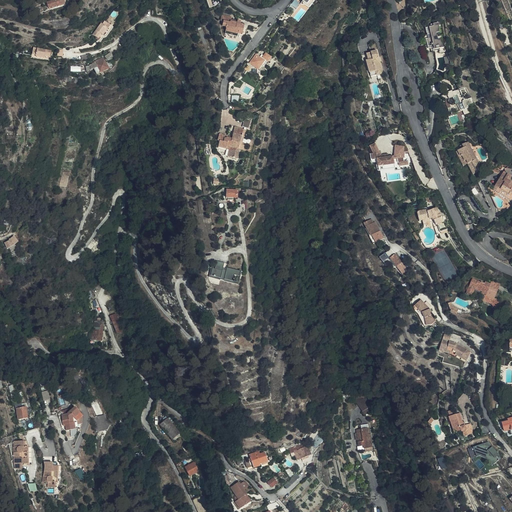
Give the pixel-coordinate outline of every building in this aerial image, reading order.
[(55,0),(47,3),(49,9),(65,4),(63,0),(55,0)] [(238,20),(238,21),(237,23),(231,21),(231,20),(232,17),(222,15),(221,21),(224,22),(223,26),(226,26),(226,28),(227,28),(226,31),(238,34),(242,34),(246,35),(247,29),(244,28),(244,25),(241,24),(241,21),(238,20)] [(107,27),(108,28),(111,24),(105,20),(103,24),(102,23),(96,30),(93,35),(94,35),(97,38),(101,33),(102,34),(107,27)] [(439,23),(428,26),(431,39),(429,40),(428,40),(430,46),(432,46),(434,51),(435,50),(436,53),(436,54),(447,52),(446,43),(444,44),(442,36),(438,37),(437,33),(441,32),(439,23)] [(431,39),(428,26),(425,27),(427,36),(424,36),(426,46),(428,46),(429,50),(431,49),(433,54),(436,53),(435,50),(434,51),(432,46),(430,46),(428,40),(429,40),(431,39)] [(385,80),(378,60),(379,60),(376,53),(378,53),(375,45),(368,47),(370,55),(367,57),(368,63),(367,64),(372,79),(378,77),(381,85),(384,84),(383,80),(385,80)] [(105,56),(102,57),(105,62),(108,61),(112,57),(110,52),(105,56)] [(268,60),(269,61),(273,57),(267,53),(265,56),(263,54),(260,57),(257,54),(248,66),(252,69),(255,67),(257,69),(260,68),(262,66),(264,65),(268,60)] [(104,70),(108,68),(105,62),(102,57),(94,62),(95,62),(95,64),(93,65),(90,67),(91,70),(94,69),(97,74),(104,70)] [(448,93),(444,94),(445,96),(441,97),(444,103),(447,109),(458,105),(460,112),(462,112),(464,116),(470,114),(467,108),(473,105),(470,99),(467,100),(465,95),(467,95),(462,83),(457,86),(458,91),(453,93),(452,91),(448,93)] [(233,132),(230,143),(230,145),(232,145),(230,155),(238,157),(240,147),(239,147),(243,134),(233,132)] [(230,145),(230,143),(225,142),(224,143),(222,142),(221,146),(218,145),(216,151),(220,152),(221,149),(225,151),(227,145),(230,146),(230,145)] [(468,143),(462,145),(464,148),(461,150),(456,152),(459,158),(462,157),(465,162),(466,161),(468,165),(473,174),(482,170),(468,143)] [(376,144),(370,146),(374,154),(372,154),(373,160),(378,159),(378,161),(378,162),(379,162),(380,162),(381,162),(382,166),(395,164),(394,159),(398,158),(399,162),(400,166),(409,164),(408,161),(404,162),(404,158),(405,158),(405,154),(405,152),(405,150),(405,146),(396,145),(396,146),(395,156),(394,156),(389,157),(388,155),(385,156),(385,155),(382,155),(381,153),(380,153),(376,144)] [(464,167),(468,165),(466,161),(465,162),(462,157),(459,158),(464,167)] [(378,162),(378,161),(380,171),(381,171),(396,168),(395,164),(382,166),(381,162),(380,162),(379,162),(378,162)] [(511,192),(511,181),(510,180),(511,176),(505,171),(493,190),(494,191),(506,198),(510,191),(511,192)] [(446,221),(444,216),(441,217),(440,214),(439,215),(436,208),(428,212),(428,211),(427,210),(417,212),(419,221),(423,221),(424,226),(431,225),(432,226),(433,227),(434,226),(437,234),(448,229),(445,222),(446,221)] [(362,225),(369,237),(374,245),(381,241),(372,225),(370,226),(368,222),(362,225)] [(374,245),(369,237),(366,240),(371,247),(374,245)] [(7,248),(15,244),(9,239),(3,242),(7,248)] [(408,271),(395,254),(391,257),(404,274),(408,271)] [(214,267),(213,267),(211,274),(220,277),(220,278),(223,278),(223,279),(224,277),(232,279),(234,273),(237,274),(238,275),(240,269),(226,266),(226,268),(223,268),(223,265),(224,262),(216,260),(214,267)] [(211,274),(213,267),(210,266),(208,275),(220,278),(220,277),(211,274)] [(223,279),(223,278),(223,279),(238,283),(241,270),(240,269),(238,275),(237,274),(235,280),(232,279),(224,277),(223,279)] [(494,298),(498,289),(490,286),(490,284),(485,282),(484,283),(472,279),(466,293),(472,296),(475,290),(476,287),(486,291),(484,294),(482,300),(490,304),(496,311),(502,307),(497,299),(494,298)] [(438,322),(433,311),(424,301),(420,304),(423,308),(421,310),(426,316),(429,320),(429,326),(435,326),(438,322)] [(449,302),(446,303),(449,308),(450,309),(449,310),(454,313),(457,309),(451,306),(449,302)] [(122,331),(115,313),(111,315),(117,333),(122,331)] [(101,339),(103,321),(94,320),(93,329),(92,329),(90,338),(101,339)] [(470,360),(470,350),(468,348),(459,344),(454,342),(455,336),(447,335),(443,351),(455,354),(456,351),(460,352),(460,355),(470,360)] [(28,418),(27,399),(17,400),(17,408),(18,408),(19,419),(28,418)] [(355,401),(362,411),(367,408),(365,406),(369,403),(367,400),(355,401)] [(365,415),(372,409),(371,407),(369,403),(365,406),(367,408),(362,411),(365,415)] [(84,415),(76,406),(67,413),(61,414),(62,425),(66,425),(66,431),(76,429),(75,422),(73,422),(73,418),(74,418),(77,421),(84,415)] [(110,426),(105,415),(95,417),(96,424),(96,432),(108,430),(110,426)] [(459,415),(448,419),(454,435),(461,432),(462,434),(463,433),(466,432),(464,427),(463,427),(462,425),(463,425),(459,415)] [(511,418),(508,420),(508,421),(502,423),(503,430),(511,428),(511,418)] [(160,425),(171,438),(179,432),(167,419),(160,425)] [(470,425),(464,427),(466,432),(463,433),(464,438),(473,434),(470,425)] [(365,450),(366,450),(367,435),(368,426),(361,427),(362,431),(357,432),(358,435),(359,442),(361,448),(365,447),(365,450)] [(312,442),(316,447),(322,438),(320,431),(318,434),(312,442)] [(26,463),(27,446),(22,446),(22,441),(14,441),(16,451),(18,465),(24,465),(24,462),(26,463)] [(499,454),(488,442),(468,449),(471,458),(480,456),(488,460),(492,465),(499,460),(496,456),(499,454)] [(307,443),(289,449),(292,457),(295,456),(296,459),(311,454),(307,443)] [(268,461),(265,452),(256,455),(256,452),(249,455),(250,457),(253,466),(253,467),(260,465),(259,464),(262,463),(268,461)] [(253,466),(250,457),(244,459),(247,468),(253,466)] [(437,460),(442,470),(448,467),(443,457),(437,460)] [(59,480),(60,464),(55,463),(54,461),(46,460),(47,470),(48,476),(49,485),(56,485),(57,480),(59,480)] [(198,472),(194,463),(185,467),(189,476),(198,472)] [(81,479),(87,476),(82,467),(76,470),(81,479)] [(273,476),(267,481),(271,486),(278,481),(273,476)] [(234,503),(238,507),(245,502),(246,505),(251,502),(246,495),(247,494),(244,491),(247,488),(247,486),(247,484),(245,483),(243,482),(240,485),(238,482),(229,489),(238,500),(234,503)] [(194,491),(197,497),(202,494),(200,488),(194,491)] [(339,511),(349,499),(344,496),(331,511),(339,511)] [(353,502),(349,499),(339,511),(345,511),(353,503),(353,502)] [(445,501),(448,511),(455,511),(451,499),(445,501)]
